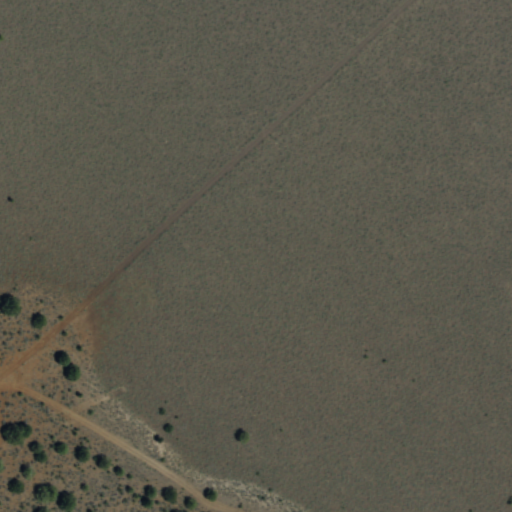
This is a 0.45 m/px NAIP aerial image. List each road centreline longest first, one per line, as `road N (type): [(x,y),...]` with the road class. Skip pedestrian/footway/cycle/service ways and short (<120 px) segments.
road 1 (track): [(3,371),(407,0)]
road 2 (track): [(243,511),(3,371)]
